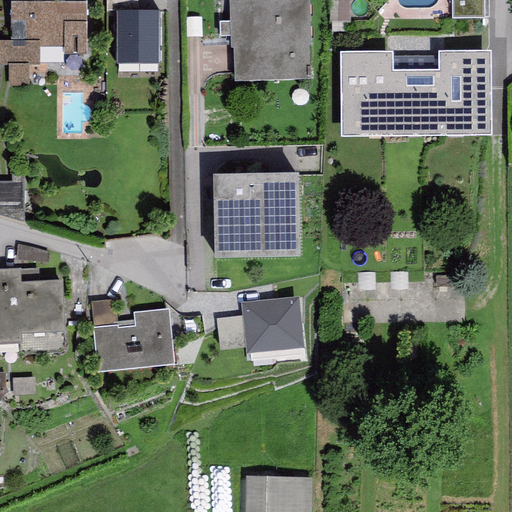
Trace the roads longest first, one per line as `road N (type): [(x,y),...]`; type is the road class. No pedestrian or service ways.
road 1 (track): [(470,312),(493,295),(501,262),(503,59)]
road 2 (residential): [(154,257),(94,259),(0,228)]
